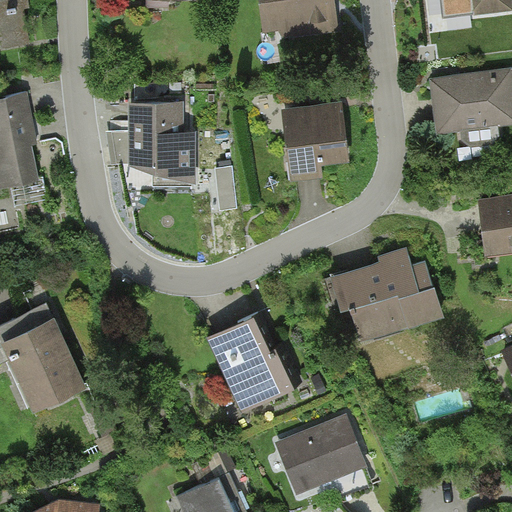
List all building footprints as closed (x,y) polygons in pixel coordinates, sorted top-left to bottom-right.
[(0,0),(0,18),(5,48),(38,42),(30,0),(0,0)] [(269,0),(275,39),(343,31),(339,0),(269,0)] [(511,0),(473,0),(475,15),(511,10),(511,0)] [(511,64),(434,76),(443,132),(511,121),(511,64)] [(45,180),(31,93),(0,98),(0,178),(1,187),(45,180)] [(188,100),(132,101),(134,180),(200,178),(199,131),(189,131),(188,100)] [(347,100),(289,108),(299,183),(333,179),(332,166),(355,163),(347,100)] [(217,166),(223,208),(240,205),(235,164),(217,166)] [(511,196),(492,199),(500,257),(511,255),(511,196)] [(354,272),(374,340),(453,316),(433,248),(354,272)] [(0,368),(7,364),(29,408),(85,380),(45,300),(0,322),(0,368)] [(275,309),(214,337),(248,413),(310,386),(275,309)] [(283,446),(305,495),(375,464),(352,415),(283,446)] [(186,496),(192,511),(253,511),(236,473),(186,496)] [(39,511),(102,511),(102,506),(52,502),(39,511)]
